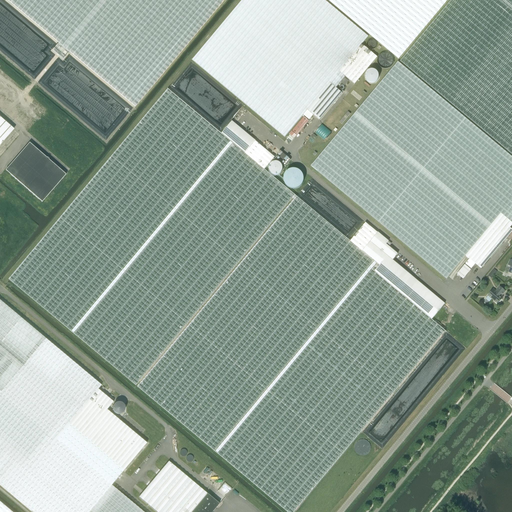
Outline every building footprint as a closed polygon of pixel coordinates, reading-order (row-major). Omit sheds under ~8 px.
[(5,0),(58,43),(52,51),(63,60),(69,52),(135,107),(224,0),(5,0)] [(345,77),(346,77),(341,83),(344,86),(349,80),(355,84),(374,61),(377,57),(362,44),(368,37),(324,0),(242,0),(192,60),(285,137),(303,115),(309,120),(313,115),(319,120),(342,93),(336,88),(345,77)] [(327,0),(398,58),(398,59),(447,0),(327,0)] [(511,0),(451,0),(400,61),(511,154),(511,0)] [(446,279),(465,256),(500,214),(511,223),(511,157),(398,62),(311,166),(446,279)] [(294,199),(297,196),(264,169),(275,157),(255,141),(245,153),(221,133),(168,89),(9,279),(136,385),(292,198),(294,199)] [(348,112),(339,122),(342,124),(350,114),(348,112)] [(294,139),(309,121),(304,117),(289,134),(294,139)] [(0,145),(13,130),(0,118),(0,145)] [(221,133),(245,153),(255,141),(255,140),(232,121),(221,133)] [(316,132),(325,140),(331,132),(322,124),(316,132)] [(29,144),(5,171),(41,203),(65,176),(29,144)] [(275,158),(285,166),(291,159),(281,151),(275,158)] [(347,238),(297,196),(294,199),(137,387),(287,511),(293,511),(443,333),(445,331),(432,319),(375,272),(381,266),(362,251),(378,233),(366,223),(350,241),(347,238)] [(511,229),(510,228),(511,224),(511,223),(500,214),(465,256),(466,256),(465,257),(468,259),(469,258),(469,259),(465,264),(471,269),(475,264),(481,269),(511,231),(511,229)] [(362,251),(381,266),(375,272),(432,319),(445,304),(393,260),(398,254),(386,244),(389,241),(378,232),(378,233),(362,251)] [(464,265),(457,274),(463,279),(471,270),(464,265)] [(497,272),(494,269),(488,276),(492,279),(497,272)] [(493,289),(488,296),(497,304),(499,302),(500,302),(502,300),(501,299),(503,297),(501,296),(505,291),(500,287),(496,291),(493,289)] [(0,300),(0,484),(33,511),(143,511),(111,485),(146,443),(107,409),(113,402),(98,389),(101,385),(0,300)] [(114,402),(114,413),(124,414),(125,402),(114,402)] [(212,511),(219,504),(168,461),(138,497),(156,511),(212,511)] [(0,511),(12,511),(0,501),(0,511)]
